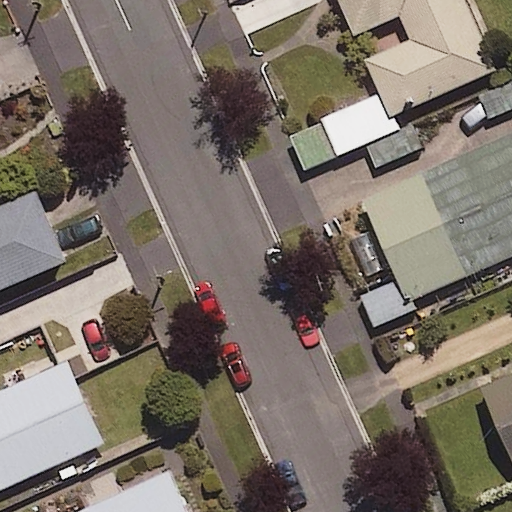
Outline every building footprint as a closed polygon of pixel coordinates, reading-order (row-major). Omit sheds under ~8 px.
[(464,0),(338,0),(356,39),(399,20),(410,44),(366,63),(391,120),(497,73),(464,0)] [(511,107),(511,80),(478,95),(488,118),(511,107)] [(423,148),(412,125),(365,145),(376,169),(423,148)] [(511,136),(365,199),(408,301),(511,256),(511,136)] [(0,294),(67,266),(37,195),(0,211),(0,294)] [(372,327),(409,310),(395,278),(358,295),(372,327)] [(73,358),(0,390),(0,489),(110,441),(73,358)] [(511,376),(482,389),(511,458),(511,376)] [(234,511),(206,452),(78,511),(234,511)]
